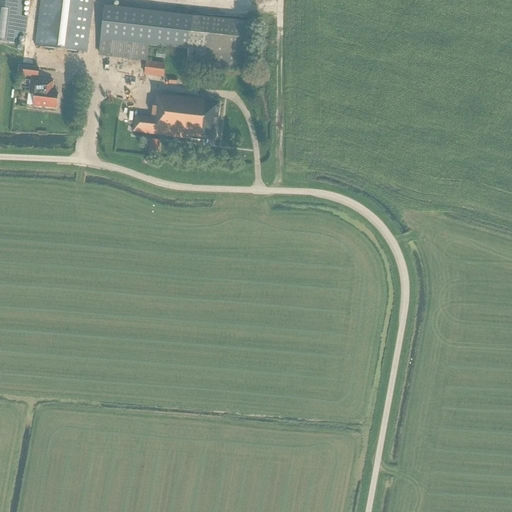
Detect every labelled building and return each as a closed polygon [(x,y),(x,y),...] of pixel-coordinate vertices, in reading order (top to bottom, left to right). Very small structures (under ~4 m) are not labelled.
[(86,53),(92,0),(0,0),(0,42),(17,44),(18,36),(25,37),(27,18),(21,17),(22,0),(40,0),(35,47),(86,53)] [(165,0),(165,13),(245,17),(246,0),(165,0)] [(249,23),(192,17),(140,11),(128,9),(104,6),(99,56),(128,59),(147,61),(149,46),(188,51),(187,64),(244,71),(249,23)] [(164,65),(147,63),(145,76),(163,78),(164,65)] [(35,95),(34,106),(56,109),(58,94),(52,93),(53,82),(37,80),(39,69),(19,66),(18,76),(32,77),(29,94),(35,95)] [(201,141),(202,139),(215,140),(220,102),(156,95),(155,104),(153,104),(152,118),(135,116),(133,132),(201,141)]
